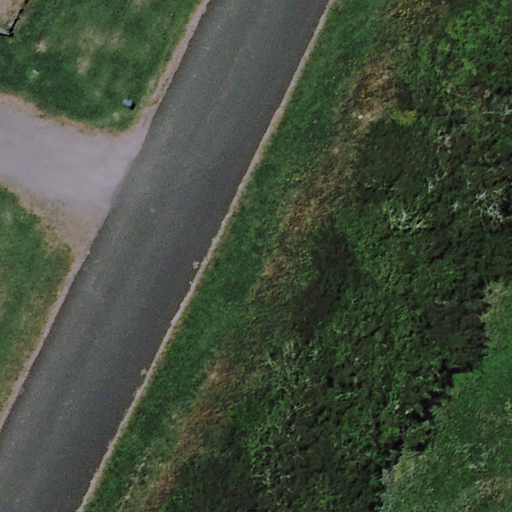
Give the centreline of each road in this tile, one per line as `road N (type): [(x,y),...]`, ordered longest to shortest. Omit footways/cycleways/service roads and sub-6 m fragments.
road 1 (residential): [(255,0),(6,511)]
road 2 (unknown): [(142,233),(0,160)]
